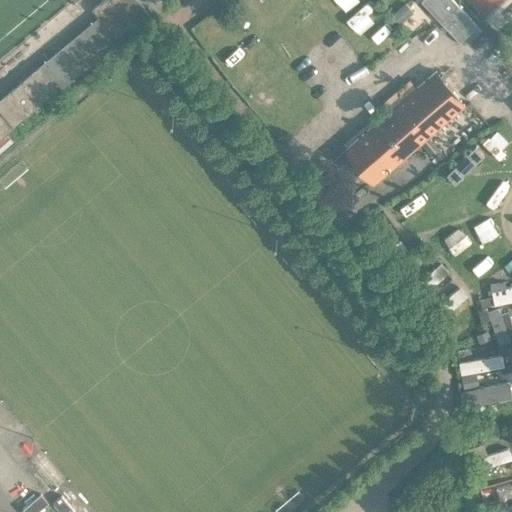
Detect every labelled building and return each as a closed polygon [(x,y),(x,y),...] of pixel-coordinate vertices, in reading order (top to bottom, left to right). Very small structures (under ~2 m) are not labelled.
[(149,15),(145,10),(136,0),(100,0),(91,8),(99,17),(0,99),(0,137),(58,89),(58,90),(59,89),(58,88),(83,68),(149,15)] [(421,0),(421,1),(459,42),(467,35),(471,39),(481,30),(475,24),(476,24),(452,0),(421,0)] [(0,67),(0,92),(39,62),(26,46),(0,67)] [(236,47),(224,58),(237,71),(249,60),(236,47)] [(241,75),(250,89),(260,82),(251,69),(241,75)] [(435,70),(345,149),(374,182),(464,104),(435,70)] [(497,304),(511,299),(511,283),(509,285),(507,278),(490,284),(497,304)] [(462,373),(506,364),(504,352),(460,361),(462,373)] [(479,398),(511,397),(511,381),(479,382),(479,398)] [(511,454),(510,448),(488,452),(490,462),(511,457),(511,454)] [(22,509),(24,511),(36,511),(48,502),(40,493),(22,509)]
